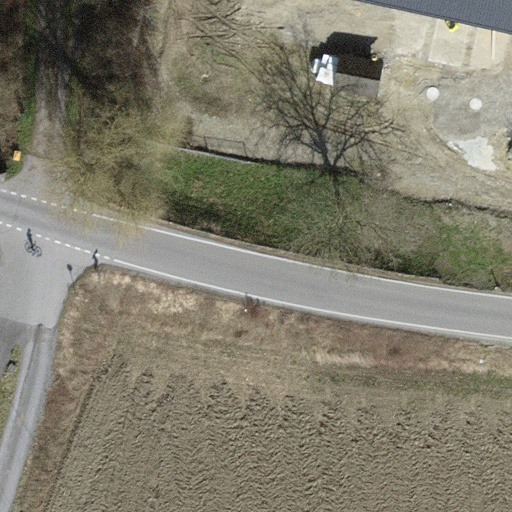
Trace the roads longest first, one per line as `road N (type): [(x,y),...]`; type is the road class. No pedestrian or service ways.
road 1 (tertiary): [(511,316),(290,281),(0,205)]
road 2 (track): [(23,212),(57,92)]
